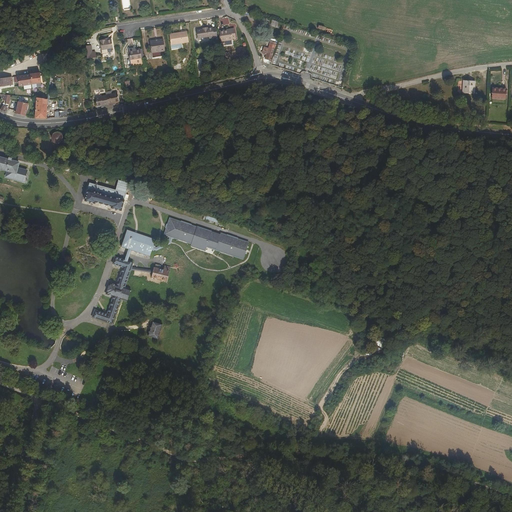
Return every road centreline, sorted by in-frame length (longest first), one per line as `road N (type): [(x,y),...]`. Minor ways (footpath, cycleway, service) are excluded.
road 1 (primary): [(0,116),(38,124),(82,119),(263,76)]
road 2 (primary): [(341,97),(435,128),(511,135)]
road 3 (unclassified): [(511,64),(341,97)]
road 4 (residential): [(8,511),(44,403),(0,384)]
